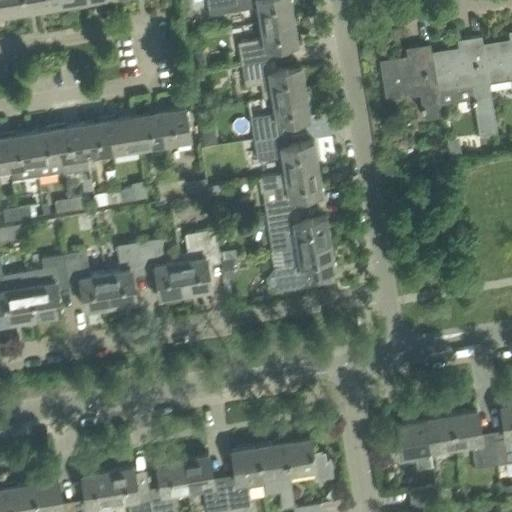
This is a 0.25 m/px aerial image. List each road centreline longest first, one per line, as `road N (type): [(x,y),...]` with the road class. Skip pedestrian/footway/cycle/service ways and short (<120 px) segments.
road 1 (residential): [(0,354),(385,291)]
road 2 (residential): [(0,106),(162,78),(152,21),(0,46)]
road 3 (residential): [(0,416),(343,360)]
road 4 (residential): [(385,291),(342,33)]
road 5 (residential): [(342,33),(511,7)]
road 6 (residential): [(368,511),(343,360)]
